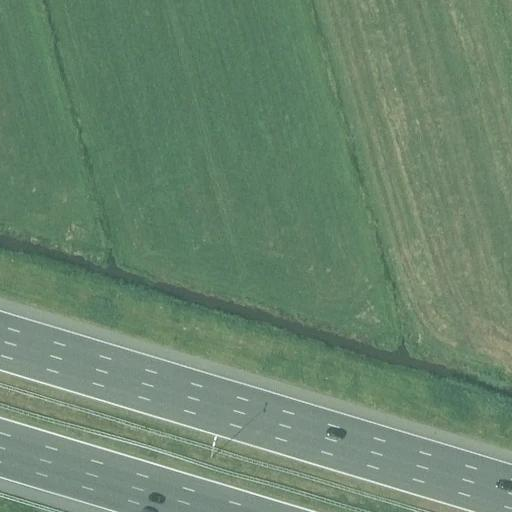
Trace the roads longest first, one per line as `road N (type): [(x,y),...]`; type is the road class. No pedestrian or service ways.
road 1 (motorway): [(511,496),(0,343)]
road 2 (motorway): [(0,448),(211,511)]
